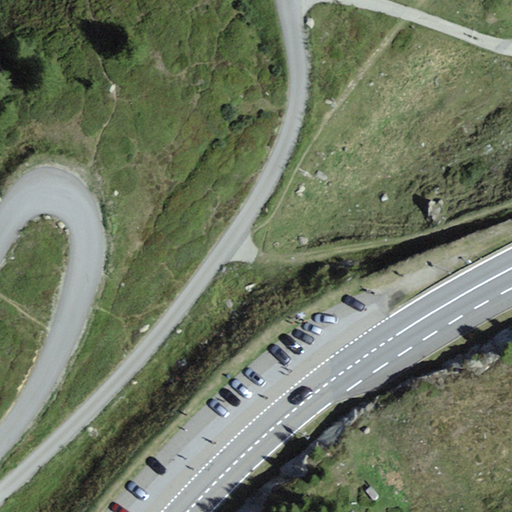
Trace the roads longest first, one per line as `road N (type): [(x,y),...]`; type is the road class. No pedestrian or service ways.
road 1 (residential): [(0,493),(103,401),(224,261),(262,196),(295,123),(288,0)]
road 2 (primary): [(511,268),(316,390),(184,511)]
road 3 (residential): [(0,446),(63,334),(86,240),(75,201),(42,189),(9,214),(0,241)]
road 4 (residential): [(339,0),(511,50)]
